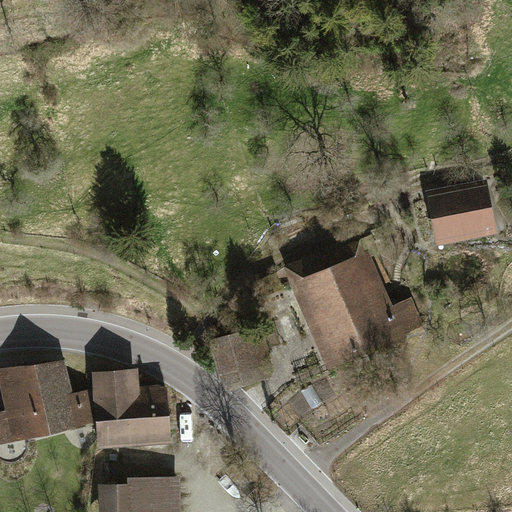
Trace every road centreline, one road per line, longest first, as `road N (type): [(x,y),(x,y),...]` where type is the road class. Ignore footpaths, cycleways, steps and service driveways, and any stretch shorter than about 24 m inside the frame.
road 1 (tertiary): [(0,336),(115,343),(174,369),(215,400),(322,511)]
road 2 (track): [(208,320),(256,262),(357,231),(433,187),(479,177)]
road 3 (track): [(293,482),(511,324)]
